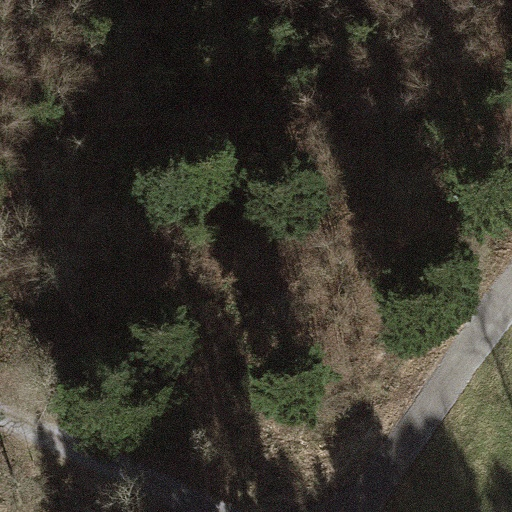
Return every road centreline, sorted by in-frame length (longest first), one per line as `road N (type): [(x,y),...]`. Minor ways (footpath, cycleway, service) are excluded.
road 1 (track): [(355,511),(511,297)]
road 2 (track): [(0,419),(208,511)]
